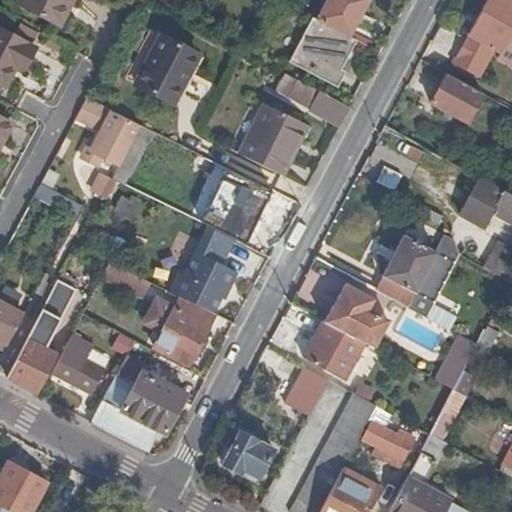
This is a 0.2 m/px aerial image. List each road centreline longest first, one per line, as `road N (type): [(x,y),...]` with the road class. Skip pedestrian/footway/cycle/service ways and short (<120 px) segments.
road 1 (residential): [(424,0),(164,491)]
road 2 (tertiary): [(164,491),(0,404)]
road 3 (residential): [(88,70),(0,231)]
road 4 (unknown): [(267,511),(340,395)]
